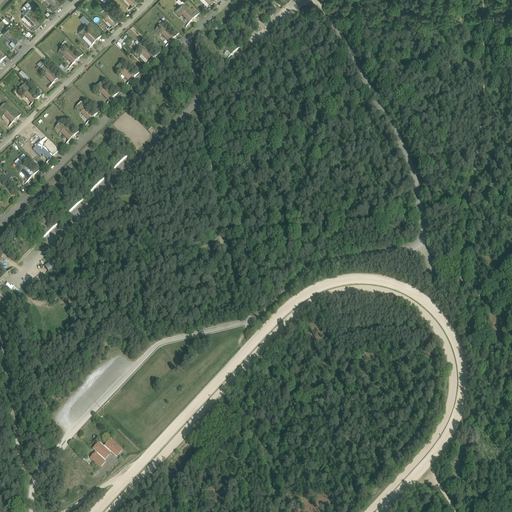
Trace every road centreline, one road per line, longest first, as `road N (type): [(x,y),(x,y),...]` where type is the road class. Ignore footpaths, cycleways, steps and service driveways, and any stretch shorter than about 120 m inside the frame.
road 1 (unclassified): [(427,241),(312,266),(254,321),(154,348),(32,486),(33,511)]
road 2 (track): [(224,242),(511,188)]
road 3 (track): [(251,322),(229,360),(150,444),(50,511)]
road 4 (unclassified): [(322,0),(414,170),(427,241)]
road 5 (unclassified): [(190,38),(0,223)]
road 6 (unclassified): [(200,101),(13,279)]
road 7 (unclassified): [(152,0),(0,149)]
road 8 (track): [(224,242),(73,274),(22,271)]
road 9 (track): [(202,127),(224,242),(254,321)]
road 10 (track): [(0,332),(22,468),(32,486)]
road 11 (unknown): [(511,406),(467,420),(442,446),(435,479),(454,511)]
road 12 (unclassified): [(303,0),(200,101)]
